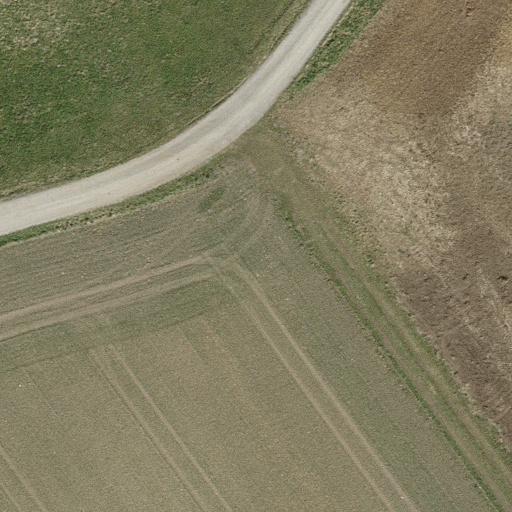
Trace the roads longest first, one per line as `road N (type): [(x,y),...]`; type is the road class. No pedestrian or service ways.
road 1 (track): [(511,500),(235,120)]
road 2 (track): [(0,218),(140,178),(205,144),(269,88),(334,0)]
